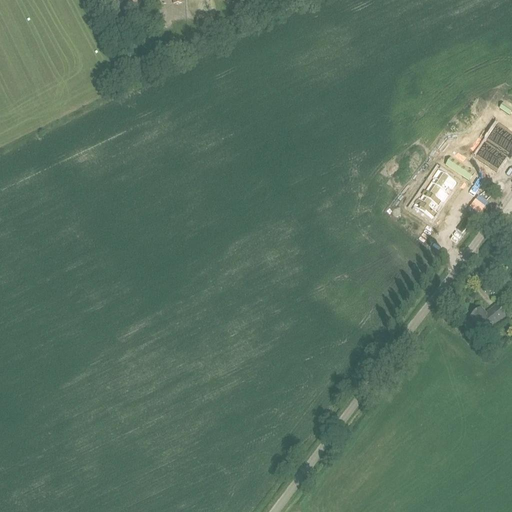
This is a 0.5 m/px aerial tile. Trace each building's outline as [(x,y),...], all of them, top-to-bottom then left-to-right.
[(502,109),(511,116),(511,114),(511,107),(506,104),(502,109)] [(511,133),(499,125),(486,143),(507,157),(510,159),(511,156),(511,133)] [(486,143),(475,159),(496,173),(507,157),(486,143)] [(448,164),(453,168),(457,161),(453,158),(448,164)] [(453,168),(458,171),(462,165),(457,161),(453,168)] [(463,177),(467,170),(462,166),(457,173),(463,177)] [(471,171),(468,169),(467,170),(463,177),(469,181),(476,173),(472,170),(471,171)] [(434,179),(430,184),(445,195),(448,190),(451,192),(456,185),(438,171),(432,179),(434,179)] [(430,184),(421,196),(436,207),(439,203),(442,205),(448,197),(445,195),(430,184)] [(417,199),(412,206),(431,220),(436,213),(433,211),(436,207),(421,196),(418,200),(417,199)] [(398,204),(391,214),(397,218),(403,208),(398,204)] [(388,233),(379,240),(384,246),(393,239),(388,233)] [(379,242),(354,270),(362,277),(388,249),(379,242)] [(490,330),(506,316),(497,305),(486,315),(481,309),(470,318),(463,324),(467,330),(475,324),(482,332),(487,327),(490,330)]
